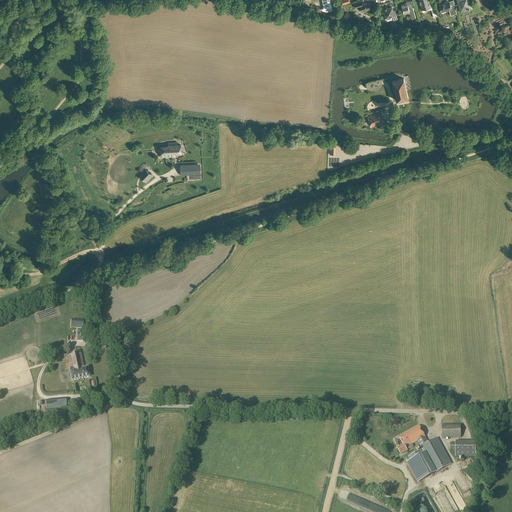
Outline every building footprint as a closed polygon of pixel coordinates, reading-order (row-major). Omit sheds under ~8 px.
[(363,3),(361,0),(354,2),(356,9),(360,7),(362,11),(370,9),(369,5),(370,4),(370,3),(369,2),(368,2),(363,3)] [(430,4),(428,0),(419,0),(422,10),(427,8),(427,10),(431,9),(434,17),(437,16),(434,3),(430,4)] [(457,0),(460,12),(472,9),(469,0),(457,0)] [(412,8),(410,1),(409,1),(410,1),(407,2),(407,1),(406,2),(405,4),(403,4),(401,5),(404,14),(408,13),(410,14),(411,17),(411,19),(416,18),(413,7),(412,8)] [(451,6),(449,1),(444,2),(445,3),(439,5),(441,12),(449,10),(451,15),(457,14),(454,5),(451,6)] [(393,10),(392,7),(388,8),(388,7),(383,9),(384,14),(385,14),(386,18),(391,16),(392,21),(399,19),(396,9),(393,10)] [(397,100),(408,98),(404,78),(392,80),(397,100)] [(384,82),(369,85),(372,101),(387,98),(384,82)] [(371,127),(385,122),(382,112),(368,117),(371,127)] [(156,133),(142,134),(142,140),(159,139),(159,130),(156,131),(156,133)] [(181,144),(178,144),(174,145),(174,142),(168,143),(168,146),(161,146),(161,157),(175,156),(175,154),(181,153),(181,144)] [(188,163),(188,171),(200,170),(200,162),(192,163),(188,163)] [(144,174),(149,180),(155,176),(150,170),(144,174)] [(66,370),(69,369),(71,380),(89,376),(87,367),(84,368),(81,353),(67,356),(69,365),(65,365),(66,370)] [(46,410),(66,408),(65,399),(45,401),(46,410)] [(442,438),(461,438),(460,425),(442,425),(442,438)] [(398,437),(402,445),(396,448),(400,454),(412,447),(412,446),(413,446),(412,444),(416,442),(419,448),(420,450),(407,457),(409,461),(407,462),(418,482),(451,464),(437,438),(428,443),(425,437),(419,426),(398,437)] [(475,458),(475,442),(455,441),(455,443),(449,443),(450,450),(455,450),(455,458),(475,458)]
